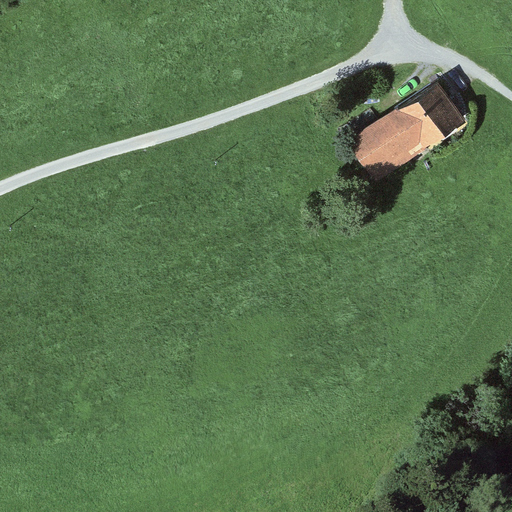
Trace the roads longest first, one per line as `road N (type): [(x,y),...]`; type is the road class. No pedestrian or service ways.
road 1 (track): [(397,47),(182,132),(0,189)]
road 2 (track): [(511,97),(478,72),(397,47)]
